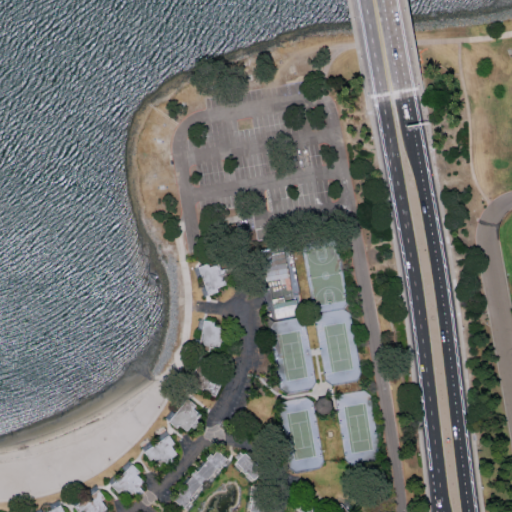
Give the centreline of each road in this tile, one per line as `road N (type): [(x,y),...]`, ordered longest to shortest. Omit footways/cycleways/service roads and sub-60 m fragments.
road 1 (residential): [(404,511),(333,111),(319,96),(195,121),(179,139),(197,245)]
road 2 (secondary): [(384,102),(446,511)]
road 3 (secondary): [(472,511),(417,128)]
road 4 (residential): [(243,313),(244,374),(215,435),(134,511)]
road 5 (residential): [(494,219),(489,245),(511,378)]
